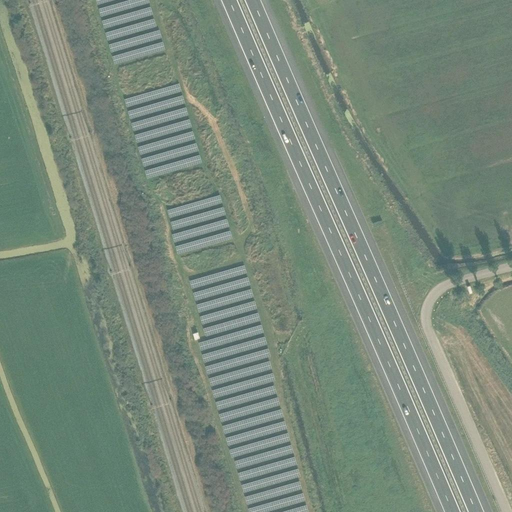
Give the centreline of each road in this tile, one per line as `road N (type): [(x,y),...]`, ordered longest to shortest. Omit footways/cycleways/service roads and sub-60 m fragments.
road 1 (motorway): [(482,511),(254,0)]
road 2 (motorway): [(226,0),(451,511)]
road 3 (unclassified): [(506,511),(425,316),(441,288),(511,265)]
